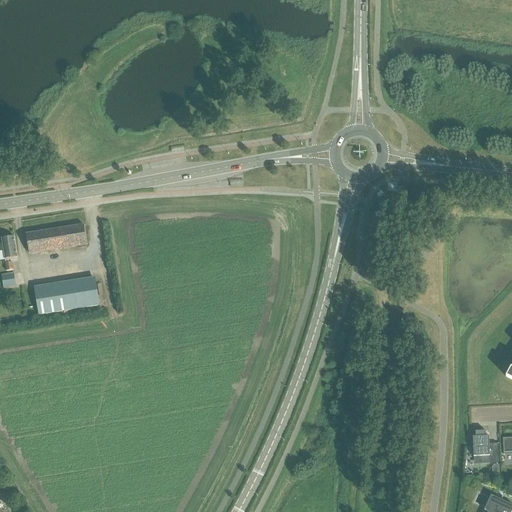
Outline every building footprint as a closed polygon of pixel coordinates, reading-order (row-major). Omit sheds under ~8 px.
[(25,235),(28,252),(86,243),(83,225),(25,235)] [(0,259),(17,256),(13,237),(1,238),(3,251),(0,251),(0,259)] [(14,274),(2,276),(4,288),(15,286),(14,274)] [(99,307),(94,279),(35,288),(39,316),(99,307)] [(473,441),(471,443),(473,445),(474,457),(482,456),(482,463),(490,463),(499,462),(498,444),(489,444),(489,436),(485,436),(481,432),(477,437),(473,437),(473,441)] [(511,438),(503,438),(504,453),(511,452),(511,438)] [(511,511),(511,505),(491,496),(485,510),(488,511),(511,511)]
